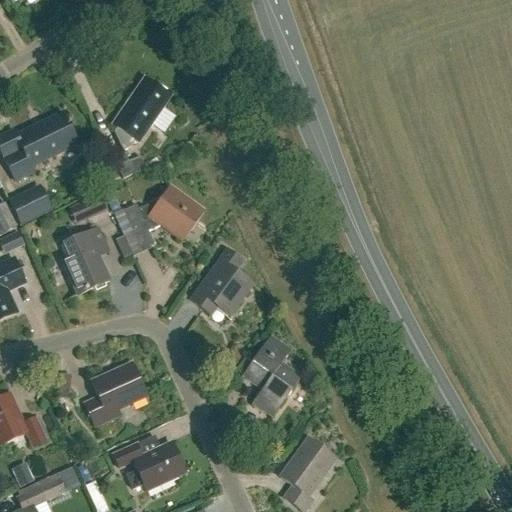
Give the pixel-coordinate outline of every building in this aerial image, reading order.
[(170,99),(144,82),(113,129),(139,146),(153,126),(162,132),(170,121),(160,114),(170,99)] [(66,124),(62,116),(50,122),(16,139),(14,134),(0,140),(0,153),(15,185),(34,175),(31,170),(75,148),(78,153),(79,153),(68,128),(70,127),(68,123),(66,124)] [(127,163),(122,152),(110,158),(122,180),(144,169),(138,158),(127,163)] [(51,212),(40,188),(9,203),(20,227),(51,212)] [(202,213),(173,191),(156,215),(146,208),(138,211),(137,208),(125,213),(143,253),(150,250),(149,248),(153,246),(147,233),(158,228),(180,243),(202,213)] [(110,202),(75,219),(81,231),(116,214),(110,202)] [(15,229),(4,206),(0,207),(0,233),(1,236),(15,229)] [(109,255),(99,232),(65,247),(75,270),(66,274),(77,299),(109,285),(98,260),(109,255)] [(17,233),(0,240),(0,248),(4,257),(23,248),(17,233)] [(242,264),(228,253),(190,304),(209,318),(218,305),(232,315),(252,289),(234,275),(242,264)] [(24,286),(13,262),(0,268),(0,323),(16,316),(6,294),(24,286)] [(288,351),(270,338),(239,381),(257,394),(247,408),(268,422),(298,380),(278,365),(288,351)] [(239,358),(228,350),(221,360),(232,368),(239,358)] [(143,394),(130,369),(90,388),(96,401),(83,408),(94,430),(119,418),(114,408),(143,394)] [(21,426),(8,397),(0,400),(0,447),(25,436),(31,449),(45,443),(34,420),(21,426)] [(333,459),(304,439),(277,478),(289,486),(281,498),(302,511),(310,500),(307,498),(333,459)] [(171,446),(141,460),(135,447),(112,458),(118,471),(131,465),(134,472),(125,477),(131,492),(141,487),(144,494),(184,475),(171,446)] [(29,467),(17,473),(25,489),(37,483),(29,467)] [(68,491),(62,478),(17,499),(22,511),(48,511),(44,502),(68,491)] [(111,511),(99,484),(89,488),(99,511),(111,511)]
